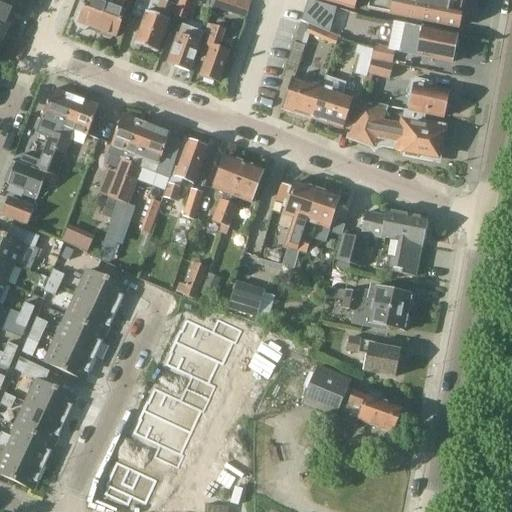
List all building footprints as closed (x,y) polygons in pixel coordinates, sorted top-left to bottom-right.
[(0,0),(0,1),(17,9),(20,0),(0,0)] [(78,14),(74,23),(77,28),(86,32),(90,29),(97,31),(108,1),(108,0),(87,0),(82,13),(78,14)] [(108,0),(108,1),(97,31),(102,33),(103,38),(111,41),(114,37),(116,38),(129,0),(108,0)] [(182,0),(176,18),(188,22),(195,0),(182,0)] [(230,0),(216,0),(214,9),(226,13),(230,0)] [(319,0),(357,9),(359,0),(319,0)] [(465,1),(464,1),(464,0),(370,0),(368,10),(459,28),(461,16),(462,16),(465,1)] [(0,25),(8,29),(17,9),(0,1),(0,25)] [(308,1),(301,22),(327,33),(329,34),(336,9),(313,2),(308,1)] [(135,45),(158,53),(175,7),(161,2),(156,16),(147,13),(135,45)] [(287,67),(298,71),(305,47),(301,46),(305,33),(311,35),(336,47),(339,38),(329,34),(327,33),(301,22),(294,44),(287,67)] [(208,25),(204,34),(210,36),(200,63),(205,64),(200,77),(217,84),(228,53),(218,49),(225,31),(208,25)] [(452,64),(458,35),(406,25),(400,54),(452,64)] [(190,74),(204,34),(183,26),(169,66),(190,74)] [(371,62),(372,61),(374,51),(357,47),(355,55),(360,56),(355,75),(367,78),(368,75),(371,62)] [(375,47),(374,51),(372,61),(392,65),(396,51),(375,47)] [(371,62),(368,75),(389,80),(392,67),(371,62)] [(326,77),(322,89),(312,120),(343,130),(353,99),(343,96),(347,84),(326,77)] [(282,110),(312,120),(322,89),(292,79),(282,110)] [(412,98),(409,112),(444,119),(445,116),(447,115),(449,106),(447,104),(449,93),(432,89),(433,84),(416,81),(416,82),(412,81),(408,97),(412,98)] [(47,175),(76,100),(53,91),(36,134),(49,139),(37,171),(47,175)] [(76,100),(47,175),(57,179),(75,132),(88,137),(99,108),(95,106),(95,103),(88,100),(85,103),(76,100)] [(379,146),(398,149),(402,126),(382,122),(387,107),(362,102),(350,139),(371,146),(374,150),(379,146)] [(404,112),(402,126),(398,149),(397,152),(439,159),(445,129),(425,126),(427,115),(404,112)] [(121,161),(107,198),(119,202),(147,126),(137,122),(137,118),(128,115),(125,118),(123,117),(108,156),(121,161)] [(147,126),(119,202),(129,206),(138,182),(165,192),(170,179),(156,174),(171,135),(147,126)] [(168,187),(164,199),(175,202),(182,180),(194,184),(208,149),(189,142),(179,169),(175,168),(168,187)] [(212,222),(221,226),(245,164),(226,157),(214,190),(224,193),(212,222)] [(47,175),(37,171),(16,163),(13,171),(10,170),(4,183),(8,184),(7,186),(25,193),(24,196),(37,201),(47,175)] [(245,164),(221,226),(230,229),(241,200),(251,204),(264,171),(245,164)] [(298,252),(318,191),(296,184),(285,216),(294,219),(290,231),(294,232),(288,249),(289,249),(282,267),(294,271),(299,252),(298,252)] [(340,198),(318,191),(298,252),(299,252),(306,255),(312,237),(325,242),(340,198)] [(183,219),(195,223),(204,196),(192,192),(183,219)] [(8,198),(1,217),(11,221),(26,227),(27,225),(34,208),(18,202),(8,198)] [(141,233),(149,236),(161,204),(152,201),(141,233)] [(119,202),(105,239),(118,244),(132,207),(129,206),(119,202)] [(376,270),(415,278),(426,220),(387,212),(386,217),(366,213),(362,235),(361,241),(342,236),(334,267),(348,270),(350,264),(362,268),(369,243),(368,243),(370,237),(385,240),(383,253),(380,252),(376,270)] [(0,259),(15,266),(23,245),(35,250),(40,238),(11,226),(6,238),(0,235),(0,259)] [(69,227),(62,242),(75,248),(82,232),(69,227)] [(66,249),(62,258),(69,261),(73,252),(66,249)] [(0,282),(6,285),(15,266),(0,259),(0,282)] [(176,295),(196,303),(208,271),(194,266),(186,289),(179,286),(176,295)] [(320,267),(316,278),(328,282),(331,270),(320,267)] [(88,271),(77,295),(116,313),(123,298),(122,297),(126,289),(88,271)] [(50,280),(50,281),(49,282),(60,287),(64,276),(54,272),(50,280)] [(208,275),(201,294),(213,299),(220,280),(208,275)] [(36,287),(45,291),(49,282),(50,281),(50,280),(40,276),(36,287)] [(55,297),(60,287),(49,282),(45,291),(45,292),(55,297)] [(237,283),(228,311),(257,320),(265,292),(237,283)] [(328,289),(326,297),(344,300),(408,314),(409,310),(412,311),(414,300),(412,299),(412,297),(389,291),(389,288),(372,285),(370,293),(360,291),(359,295),(328,289)] [(77,295),(66,318),(104,335),(108,327),(109,328),(116,313),(77,295)] [(408,314),(344,300),(342,309),(365,314),(363,326),(380,330),(381,327),(404,332),(406,327),(409,328),(411,317),(408,316),(408,314)] [(25,304),(20,315),(30,319),(35,308),(25,304)] [(30,319),(20,315),(16,325),(26,330),(30,319)] [(66,318),(56,341),(94,359),(101,344),(100,343),(104,335),(66,318)] [(37,319),(32,330),(43,334),(47,324),(37,319)] [(180,331),(174,343),(215,362),(225,339),(236,344),(242,332),(218,321),(212,333),(186,321),(181,332),(180,331)] [(43,334),(32,330),(28,340),(38,345),(43,334)] [(367,355),(363,372),(395,378),(400,353),(383,349),(383,345),(349,339),(346,351),(367,355)] [(94,359),(56,341),(45,364),(82,382),(86,373),(88,373),(94,359)] [(170,355),(165,366),(191,378),(186,390),(210,401),(215,389),(204,384),(215,362),(174,343),(169,355),(170,355)] [(8,344),(4,355),(14,359),(18,348),(8,344)] [(14,359),(4,355),(0,363),(0,365),(9,369),(14,359)] [(26,404),(65,422),(72,408),(71,407),(75,398),(44,384),(49,373),(20,359),(15,371),(37,381),(26,404)] [(351,382),(318,368),(302,405),(336,419),(348,389),(351,382)] [(147,402),(142,412),(183,430),(193,408),(204,413),(210,401),(186,390),(180,402),(154,389),(148,403),(147,402)] [(344,423),(346,417),(357,421),(392,434),(401,409),(380,401),(382,396),(370,391),(368,397),(348,389),(336,419),(344,423)] [(1,406),(11,410),(16,399),(5,395),(1,406)] [(16,427),(53,445),(57,437),(58,437),(65,422),(26,404),(16,427)] [(139,422),(133,435),(172,453),(183,430),(142,412),(138,421),(139,422)] [(0,447),(5,450),(44,468),(51,453),(49,453),(53,445),(16,427),(10,439),(0,434),(0,447)] [(44,468),(5,450),(0,460),(0,476),(32,491),(36,482),(37,483),(44,468)] [(108,488),(104,496),(128,507),(132,499),(141,504),(152,480),(116,463),(105,487),(108,488)] [(178,470),(170,487),(191,497),(199,480),(178,470)]
